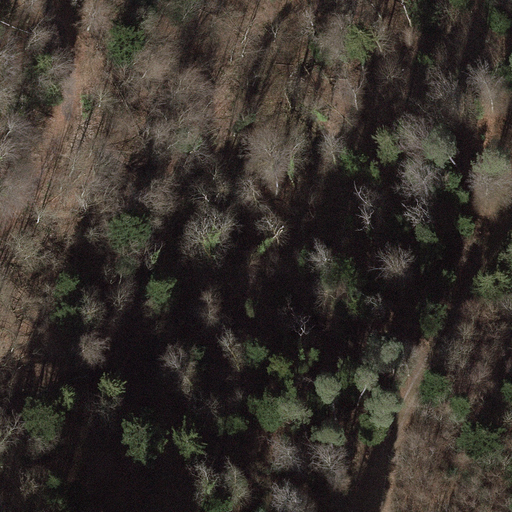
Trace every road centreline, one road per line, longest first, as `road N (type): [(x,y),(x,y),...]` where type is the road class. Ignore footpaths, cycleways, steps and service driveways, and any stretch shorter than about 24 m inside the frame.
road 1 (track): [(380,511),(396,421),(511,229)]
road 2 (track): [(44,0),(87,89),(44,175),(0,230)]
